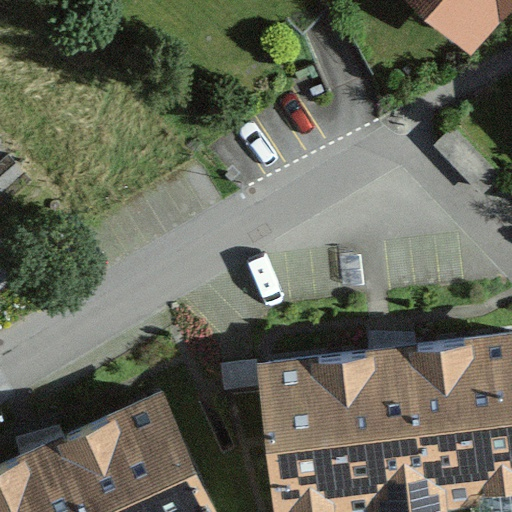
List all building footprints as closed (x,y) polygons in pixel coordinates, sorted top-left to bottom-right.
[(503,0),(429,0),(471,37),(503,0)] [(500,168),(453,119),(434,138),(481,186),(500,168)] [(365,280),(362,248),(338,250),(341,283),(365,280)] [(442,511),(441,494),(479,489),(479,495),(511,497),(511,313),(255,345),(257,357),(260,382),(275,500),(288,498),(289,511),(343,511),(344,511),(343,505),(382,501),(383,511),(442,511)] [(260,382),(257,357),(221,361),(224,387),(260,382)] [(227,511),(162,371),(0,445),(0,511),(227,511)]
